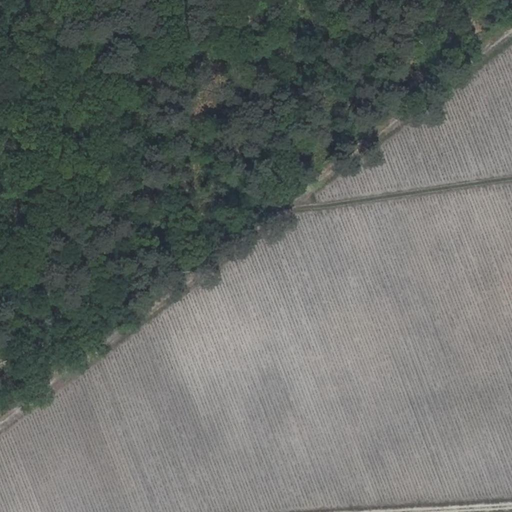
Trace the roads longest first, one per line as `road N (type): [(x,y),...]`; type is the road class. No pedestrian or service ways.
road 1 (track): [(0,433),(289,211),(511,179)]
road 2 (track): [(289,211),(511,30)]
